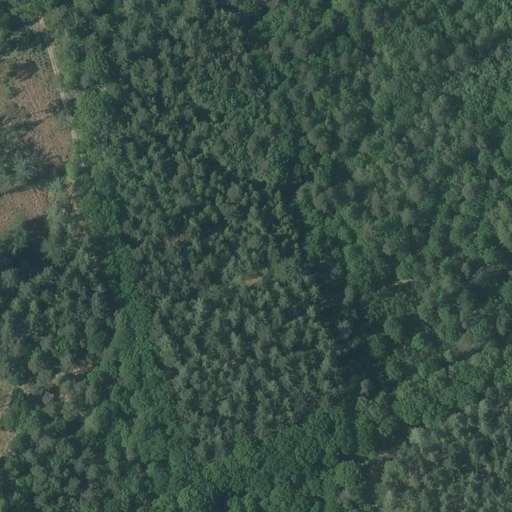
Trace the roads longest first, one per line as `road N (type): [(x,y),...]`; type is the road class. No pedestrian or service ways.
road 1 (track): [(356,430),(308,259),(124,315)]
road 2 (track): [(124,315),(30,0)]
road 3 (track): [(148,511),(356,430)]
road 4 (track): [(178,501),(124,315)]
road 5 (track): [(356,430),(511,372)]
